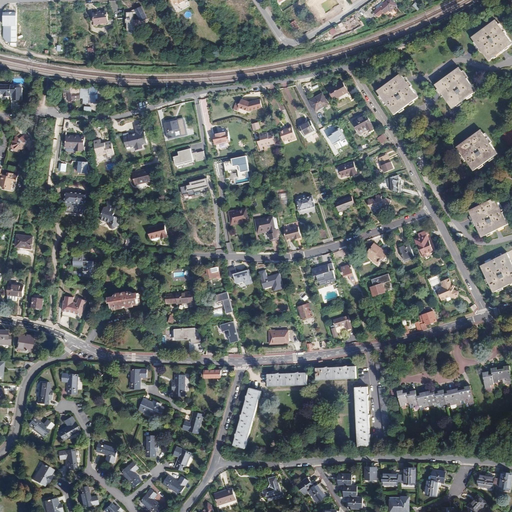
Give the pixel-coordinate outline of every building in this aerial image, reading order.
[(387,0),(374,12),(378,16),(384,11),(386,13),(389,10),(391,12),(398,5),(392,0),(387,0)] [(415,2),(412,6),(418,10),(421,6),(415,2)] [(148,18),(141,6),(135,10),(141,22),(148,18)] [(99,13),(94,13),(95,27),(115,23),(114,19),(108,20),(107,11),(99,13)] [(135,11),(126,11),(127,34),(135,33),(134,14),(136,14),(135,11)] [(17,42),(17,12),(3,12),(3,42),(17,42)] [(472,37),(489,61),(511,44),(511,42),(495,20),(472,37)] [(97,47),(88,49),(89,56),(98,54),(97,47)] [(435,85),(453,108),(476,91),(459,67),(435,85)] [(377,91),(395,115),(419,97),(401,73),(377,91)] [(342,81),(329,89),(337,103),(351,96),(345,87),(342,81)] [(67,93),(68,97),(69,96),(70,101),(74,101),(73,99),(77,99),(80,99),(78,85),(70,84),(66,85),(67,93)] [(11,85),(0,85),(0,93),(4,94),(4,96),(11,96),(11,85)] [(84,103),(96,102),(95,87),(81,86),(81,98),(83,98),(84,103)] [(325,107),(329,104),(323,94),(316,97),(310,101),(316,111),(321,109),(320,107),(324,105),(325,107)] [(238,107),(249,111),(263,108),(260,99),(254,101),(249,102),(241,99),(239,104),(235,103),(235,106),(238,107)] [(371,121),(367,115),(354,122),(360,133),(361,134),(368,130),(369,132),(371,132),(374,131),(375,129),(371,121)] [(171,121),(165,123),(168,139),(188,134),(184,118),(171,121)] [(305,138),(317,132),(311,120),(305,123),(299,127),(305,138)] [(252,124),(254,131),(260,129),(259,122),(252,124)] [(147,143),(143,124),(138,125),(135,125),(137,133),(124,136),(127,149),(135,147),(136,151),(144,149),(143,144),(147,143)] [(280,132),(284,141),(291,139),(291,140),(297,138),(292,127),(287,129),(280,132)] [(339,129),(327,135),(336,151),(348,144),(339,129)] [(457,147),(474,171),(498,153),(481,129),(457,147)] [(222,133),(213,135),(215,144),(231,141),(228,131),(222,133)] [(264,149),(263,146),(274,143),(275,146),(277,146),(273,132),(271,133),(268,134),(266,134),(265,133),(260,134),(261,141),(258,142),(260,150),(264,149)] [(309,137),(312,143),(320,138),(317,132),(309,137)] [(13,141),(11,146),(14,150),(19,152),(20,149),(23,149),(24,148),(27,141),(23,137),(21,135),(20,133),(15,138),(16,138),(15,141),(13,141)] [(377,138),(381,144),(388,140),(384,133),(377,138)] [(68,136),(67,147),(76,148),(76,150),(85,150),(85,137),(75,136),(68,136)] [(98,156),(108,153),(109,157),(116,155),(112,141),(109,142),(106,143),(102,144),(101,140),(94,141),(98,156)] [(190,148),(178,151),(179,155),(173,156),(175,165),(196,159),(196,161),(206,159),(204,150),(193,153),(190,148)] [(387,155),(378,159),(382,166),(390,162),(388,158),(387,155)] [(247,158),(225,162),(226,170),(236,168),(238,170),(240,177),(240,178),(250,176),(247,158)] [(89,162),(79,161),(78,172),(88,173),(89,162)] [(354,161),(339,166),(342,177),(347,175),(350,174),(350,175),(358,173),(356,166),(354,161)] [(143,170),(134,173),(137,184),(155,180),(152,168),(143,170)] [(11,191),(13,183),(17,183),(18,176),(14,175),(14,174),(10,173),(9,176),(7,176),(5,175),(2,175),(0,183),(0,185),(4,186),(3,189),(11,191)] [(398,176),(391,178),(391,191),(402,193),(402,182),(398,176)] [(204,188),(208,187),(206,179),(191,183),(191,185),(187,186),(188,189),(186,189),(187,192),(194,190),(195,191),(204,189),(204,188)] [(88,194),(67,191),(65,207),(68,208),(68,212),(74,213),(83,214),(84,209),(87,210),(88,200),(94,201),(95,188),(89,188),(88,194)] [(120,221),(119,218),(115,216),(117,210),(112,195),(107,196),(109,201),(108,201),(109,206),(105,207),(101,219),(110,222),(110,226),(112,228),(114,229),(117,228),(118,227),(119,226),(119,225),(120,225),(121,224),(120,221)] [(313,196),(297,200),(300,210),(315,206),(313,196)] [(348,208),(356,205),(352,196),(336,202),(339,211),(348,208)] [(377,200),(374,201),(373,199),(368,201),(371,210),(376,208),(377,208),(379,207),(383,206),(385,206),(384,207),(389,209),(390,205),(392,201),(386,199),(383,200),(382,198),(383,197),(380,196),(376,197),(377,200)] [(469,210),(482,237),(509,224),(495,197),(469,210)] [(234,212),(229,213),(232,224),(240,223),(249,221),(246,208),(234,211),(234,212)] [(256,221),(259,232),(265,231),(270,230),(271,234),(269,234),(271,240),(271,239),(272,241),(278,240),(278,238),(276,229),(273,216),(261,219),(261,220),(256,221)] [(150,228),(152,238),(158,237),(161,236),(162,238),(168,237),(165,224),(150,228)] [(299,226),(284,230),(287,239),(292,238),(292,240),(295,239),(295,238),(297,237),(297,239),(302,238),(299,226)] [(329,238),(326,229),(318,231),(321,240),(325,239),(329,238)] [(429,234),(427,235),(420,238),(415,239),(417,245),(419,244),(423,255),(433,251),(430,242),(432,241),(429,234)] [(27,248),(32,249),(34,237),(18,235),(17,246),(22,247),(27,247),(27,248)] [(437,252),(432,241),(430,242),(433,251),(423,255),(424,257),(437,252)] [(372,248),(367,255),(373,259),(372,261),(373,262),(372,263),(379,267),(381,262),(387,260),(386,256),(389,253),(375,243),(372,248)] [(404,246),(400,248),(405,261),(415,257),(410,244),(404,246)] [(511,250),(481,266),(494,292),(511,283),(511,250)] [(95,277),(95,261),(89,260),(89,257),(89,254),(79,254),(79,256),(75,256),(75,266),(84,266),(89,266),(89,271),(84,271),(84,277),(95,277)] [(333,263),(312,268),(314,275),(317,276),(320,285),(337,280),(333,271),(335,270),(333,263)] [(351,264),(341,268),(345,277),(350,275),(352,282),(355,281),(357,281),(351,264)] [(234,274),(237,283),(245,281),(246,285),(253,283),(248,269),(241,271),(237,273),(236,267),(229,269),(231,275),(234,274)] [(211,279),(218,277),(218,274),(217,271),(212,273),(211,268),(207,269),(208,273),(202,275),(203,281),(211,279)] [(284,288),(280,273),(277,274),(274,275),(275,276),(271,276),(271,275),(268,276),(266,270),(259,271),(264,289),(273,286),(275,291),(284,288)] [(442,300),(451,296),(455,298),(457,298),(458,295),(459,293),(458,291),(454,289),(454,288),(451,286),(450,285),(452,284),(449,278),(441,282),(444,287),(438,290),(442,300)] [(383,283),(371,287),(375,296),(380,294),(386,292),(383,283)] [(19,296),(24,296),(25,286),(9,284),(8,295),(8,299),(18,301),(19,296)] [(139,293),(134,294),(131,291),(119,293),(119,290),(113,291),(110,291),(112,302),(113,302),(114,307),(118,306),(118,308),(122,307),(125,307),(125,305),(128,305),(128,306),(136,305),(135,303),(139,303),(138,298),(140,297),(139,293)] [(193,292),(177,293),(178,294),(167,294),(167,303),(179,302),(179,303),(184,303),(194,302),(193,292)] [(229,292),(210,296),(212,310),(223,306),(225,313),(234,311),(229,292)] [(63,311),(63,316),(69,317),(72,317),(80,320),(82,315),(87,300),(80,298),(78,303),(75,302),(73,302),(74,297),(66,296),(65,301),(64,301),(63,311)] [(38,307),(44,308),(45,299),(38,298),(34,298),(33,307),(38,307)] [(299,307),(303,320),(308,318),(314,316),(309,303),(299,307)] [(428,328),(426,325),(432,323),(437,321),(433,311),(423,315),(420,316),(422,322),(420,322),(422,329),(423,330),(428,328)] [(164,320),(173,323),(176,316),(166,312),(164,320)] [(333,320),(335,325),(336,328),(346,324),(348,330),(353,328),(349,315),(333,320)] [(235,321),(220,324),(222,332),(230,331),(231,336),(230,337),(231,343),(240,341),(235,321)] [(418,331),(422,329),(420,322),(419,321),(412,324),(413,326),(415,325),(415,324),(416,324),(417,328),(418,331)] [(196,328),(172,329),(173,340),(191,339),(191,343),(200,342),(200,335),(196,336),(196,328)] [(0,330),(0,344),(10,345),(11,340),(7,340),(7,331),(1,331),(0,330)] [(270,332),(271,344),(279,343),(289,343),(289,330),(275,331),(275,332),(270,332)] [(30,352),(33,337),(26,335),(25,337),(22,336),(18,336),(16,349),(30,352)] [(15,368),(23,369),(24,362),(15,361),(15,368)] [(384,381),(382,362),(376,362),(378,382),(384,381)] [(511,380),(510,365),(507,366),(504,366),(504,369),(501,369),(503,379),(506,379),(507,381),(511,380)] [(317,380),(357,378),(356,366),(348,366),(344,366),(328,367),(325,367),(316,368),(317,380)] [(493,374),(494,383),(500,382),(499,380),(503,379),(501,369),(497,370),(497,367),(495,368),(492,368),(493,374)] [(131,389),(141,389),(141,382),(141,377),(147,378),(147,369),(131,369),(131,389)] [(213,370),(205,370),(205,378),(221,378),(221,370),(213,370)] [(483,372),(486,388),(491,388),(491,385),(494,385),(494,383),(493,374),(489,375),(489,371),(485,372),(483,372)] [(268,386),(308,384),(307,372),(299,373),(299,372),(296,373),(286,373),(280,373),(279,373),(276,374),(268,374),(268,386)] [(79,374),(63,373),(63,382),(68,382),(68,393),(74,394),(78,394),(79,374)] [(186,375),(177,375),(177,382),(175,382),(173,382),(173,391),(175,391),(175,396),(178,396),(185,397),(186,375)] [(38,403),(48,404),(49,399),(51,399),(52,394),(52,391),(50,391),(48,390),(49,383),(41,382),(38,403)] [(474,400),(470,386),(468,386),(465,387),(466,389),(462,390),(464,400),(468,399),(468,401),(474,400)] [(356,387),(358,447),(370,446),(370,438),(371,435),(370,435),(369,419),(370,415),(369,415),(368,399),(369,395),(368,395),(368,387),(356,387)] [(245,448),(262,391),(250,388),(248,396),(247,396),(247,399),(242,415),(242,414),(241,418),(237,434),(236,434),(236,437),(234,445),(245,448)] [(390,433),(385,388),(379,388),(384,434),(390,433)] [(453,390),(456,404),(461,403),(461,401),(464,400),(462,390),(459,391),(458,388),(456,389),(453,390)] [(397,391),(401,407),(407,406),(406,403),(409,402),(408,394),(407,392),(404,393),(403,390),(400,390),(397,391)] [(417,396),(416,390),(413,391),(411,391),(411,394),(408,394),(409,402),(410,404),(413,403),(414,406),(419,405),(417,396)] [(445,394),(444,390),(442,390),(438,391),(439,393),(435,394),(437,402),(437,404),(441,403),(442,405),(447,404),(445,394)] [(456,404),(453,390),(450,390),(447,391),(448,393),(445,394),(447,404),(450,403),(451,405),(456,404)] [(429,391),(425,392),(429,406),(434,405),(433,403),(437,402),(435,394),(435,392),(431,393),(431,391),(429,391)] [(429,406),(425,392),(423,392),(420,393),(421,395),(417,396),(419,405),(419,406),(423,405),(423,408),(429,406)] [(160,419),(164,409),(160,407),(161,406),(162,404),(159,403),(154,401),(153,402),(153,404),(144,400),(140,409),(145,411),(144,412),(160,419)] [(457,408),(462,407),(461,404),(465,403),(464,400),(461,401),(461,403),(456,404),(457,408)] [(204,414),(194,411),(193,417),(191,422),(185,421),(183,429),(199,433),(204,414)] [(44,438),(53,425),(50,422),(47,420),(43,424),(34,417),(28,425),(44,438)] [(80,431),(72,417),(68,419),(64,421),(67,426),(57,432),(62,441),(80,431)] [(152,457),(157,457),(157,451),(159,451),(159,443),(157,443),(156,443),(156,435),(147,435),(147,457),(152,457)] [(119,447),(100,442),(97,451),(102,453),(108,455),(106,461),(115,463),(119,447)] [(192,453),(177,447),(174,454),(179,457),(177,462),(175,467),(184,471),(192,453)] [(74,449),(59,451),(60,460),(66,459),(67,470),(72,470),(78,469),(74,449)] [(135,487),(142,481),(135,472),(139,468),(134,461),(122,472),(127,479),(135,487)] [(33,480),(43,485),(45,482),(46,483),(48,484),(50,480),(52,476),(50,475),(49,475),(52,469),(42,464),(33,480)] [(365,478),(377,479),(377,469),(370,468),(366,468),(365,478)] [(410,469),(405,469),(405,470),(398,470),(398,475),(389,475),(383,475),(383,484),(398,484),(398,483),(415,483),(415,469),(410,469)] [(426,495),(436,496),(436,491),(437,486),(441,486),(441,483),(443,483),(444,477),(445,472),(435,470),(433,481),(428,480),(426,495)] [(282,493),(276,471),(270,473),(272,478),(269,478),(271,484),(270,486),(268,488),(263,489),(265,497),(266,497),(267,501),(284,496),(283,492),(282,493)] [(495,473),(494,478),(486,477),(480,476),(478,485),(493,488),(493,486),(497,486),(498,474),(495,473)] [(497,486),(501,487),(510,488),(511,476),(511,474),(508,474),(502,473),(502,475),(498,474),(497,486)] [(351,508),(361,508),(362,497),(356,497),(356,486),(351,486),(351,474),(341,474),(341,479),(340,485),(346,486),(346,490),(346,497),(351,497),(351,503),(351,508)] [(180,494),(188,480),(181,476),(178,481),(169,475),(166,479),(163,484),(180,494)] [(322,491),(318,484),(314,487),(310,481),(308,478),(299,484),(305,493),(309,491),(317,502),(326,496),(322,491)] [(82,508),(98,504),(96,496),(90,497),(88,486),(83,487),(78,488),(82,508)] [(224,491),(215,494),(218,505),(236,499),(233,488),(224,491)] [(154,511),(158,511),(163,506),(154,499),(158,494),(151,489),(141,501),(149,508),(154,511)] [(475,511),(477,511),(486,503),(479,496),(473,502),(469,506),(475,511)] [(400,511),(402,511),(408,511),(409,498),(391,497),(391,511),(400,511)] [(47,511),(59,511),(60,511),(62,511),(61,507),(60,504),(58,504),(57,504),(55,498),(44,501),(47,511)] [(206,508),(202,511),(214,511),(212,505),(208,502),(205,507),(206,508)] [(106,511),(121,511),(123,511),(120,508),(117,505),(115,507),(111,503),(104,510),(106,511)]
